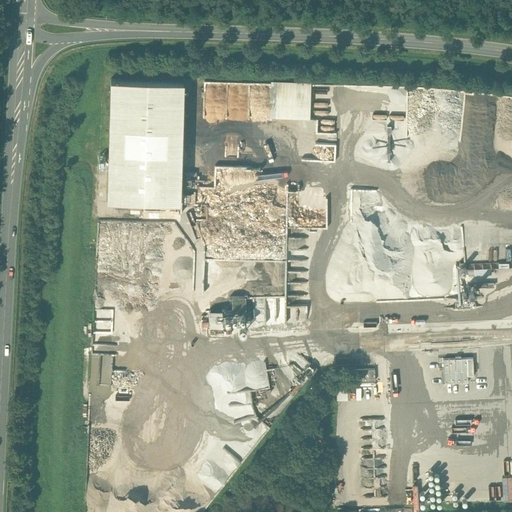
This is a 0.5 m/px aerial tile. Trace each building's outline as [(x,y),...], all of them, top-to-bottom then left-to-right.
[(184,81),(111,79),(107,200),(180,202),(184,81)] [(310,116),(311,80),(271,79),(271,116),(310,116)] [(288,190),(289,226),(320,224),(318,195),(308,196),(308,197),(305,198),(306,207),(303,207),(304,213),(302,213),(301,190),(288,190)] [(247,319),(246,295),(231,295),(232,309),(209,310),(209,326),(231,325),(231,320),(247,319)] [(264,307),(265,323),(286,322),(285,302),(265,303),(265,295),(251,296),(252,308),(264,307)] [(472,355),(443,356),(444,381),(448,380),(467,380),(466,374),(473,374),(472,355)] [(375,367),(358,368),(358,381),(375,380),(375,367)] [(338,399),(360,398),(360,387),(337,387),(338,399)]
